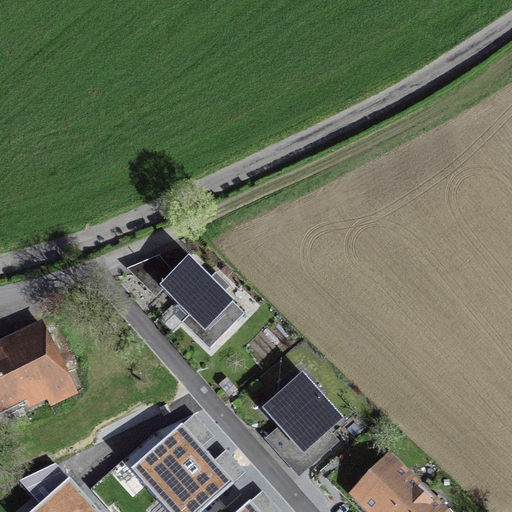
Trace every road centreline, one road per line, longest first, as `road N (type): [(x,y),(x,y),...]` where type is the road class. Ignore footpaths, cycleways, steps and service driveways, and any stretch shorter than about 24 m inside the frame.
road 1 (residential): [(102,230),(401,106),(511,29)]
road 2 (residential): [(102,230),(131,297),(166,349),(306,511)]
